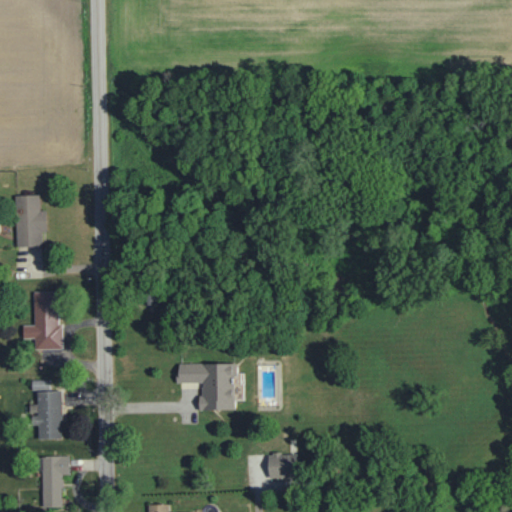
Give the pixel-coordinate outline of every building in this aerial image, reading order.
[(46,210),(40,210),(40,194),(15,195),(16,247),(42,246),(42,231),(47,231),(46,210)] [(35,350),(63,349),(62,324),(57,324),(56,291),(33,292),(34,325),(23,325),(23,338),(35,338),(35,350)] [(201,411),(235,411),(235,377),(238,377),(238,364),(178,365),(178,383),(200,383),(201,411)] [(31,381),(31,390),(37,390),(37,438),(61,438),(61,391),(49,391),(49,381),(31,381)] [(269,477),(296,476),(295,452),(268,453),(269,477)] [(62,505),(61,474),(69,474),(69,455),(41,455),(43,506),(62,505)]
